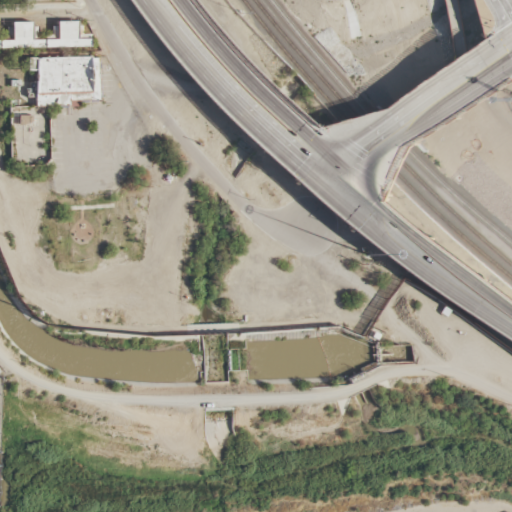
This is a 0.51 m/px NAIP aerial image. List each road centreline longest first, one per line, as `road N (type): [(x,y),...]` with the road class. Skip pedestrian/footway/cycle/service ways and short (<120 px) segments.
road 1 (primary): [(137,0),(195,74),(307,185),(511,337)]
road 2 (primary): [(511,314),(294,134),(173,0)]
road 3 (residential): [(90,0),(156,107),(231,194),(262,220),(306,224)]
road 4 (secondary): [(511,30),(322,158),(307,185)]
road 5 (secondary): [(307,185),(345,179),(511,64)]
